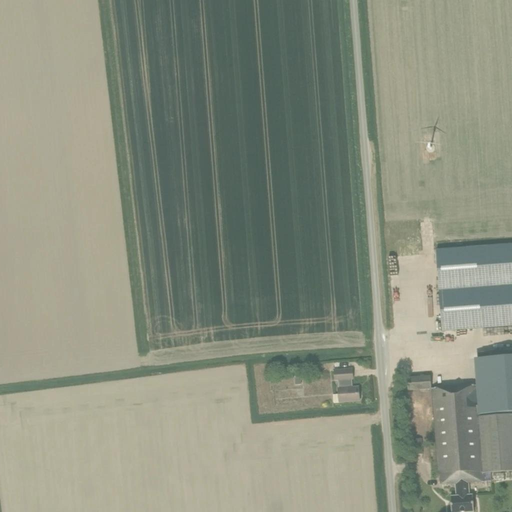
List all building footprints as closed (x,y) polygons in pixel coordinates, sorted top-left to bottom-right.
[(511,244),(436,250),(442,331),(511,326),(511,244)] [(432,388),(432,389),(438,478),(440,478),(440,485),(456,484),(457,496),(450,497),(451,511),(462,511),(474,511),(473,495),(469,496),(468,483),(484,482),(483,473),(511,470),(511,414),(479,417),(479,415),(511,412),(511,357),(503,358),(476,360),(476,362),(477,362),(479,378),(478,378),(478,379),(478,385),(480,406),(478,406),(477,385),(476,385),(432,388)] [(353,379),(352,369),(334,370),(335,380),(338,380),(338,388),(338,394),(333,395),(334,403),(360,401),(359,386),(352,387),(352,379),(353,379)] [(420,390),(421,393),(427,393),(426,389),(431,389),(430,376),(406,378),(408,391),(420,390)] [(412,439),(414,454),(423,454),(421,439),(412,439)]
